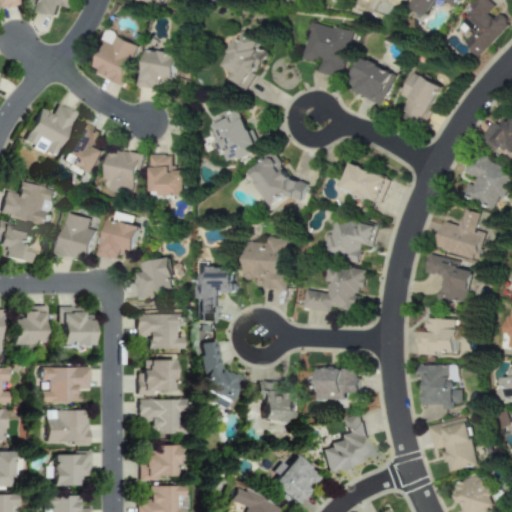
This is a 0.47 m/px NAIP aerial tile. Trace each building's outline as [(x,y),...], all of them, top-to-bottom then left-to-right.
[(14,0),(0,0),(0,8),(16,5),(14,0)] [(69,0),(33,0),(30,12),(53,18),(56,8),(67,11),(69,0)] [(432,0),(450,11),(456,0),(409,0),(405,7),(422,17),(432,0)] [(476,29),(462,45),(477,58),(508,23),(481,0),(475,0),(461,16),(476,29)] [(316,74),(340,79),(351,33),(308,22),(299,61),(318,66),(316,74)] [(266,46),(238,31),(217,71),(226,76),(222,83),(242,93),(266,46)] [(87,71),(119,87),(137,49),(105,34),(87,71)] [(160,90),(161,84),(171,85),(174,55),(140,51),(136,87),(160,90)] [(392,76),(359,58),(343,86),(376,104),(392,76)] [(419,127),(439,89),(411,74),(398,97),(409,102),(401,117),(419,127)] [(34,110),(17,145),(50,160),(71,114),(52,105),(47,116),(34,110)] [(511,161),(511,110),(509,108),(485,142),(511,161)] [(240,111),(209,122),(224,164),(255,153),(240,111)] [(100,152),(89,147),(95,135),(75,125),(58,161),(88,175),(100,152)] [(140,156),(107,150),(101,181),(108,183),(106,193),(132,198),(140,156)] [(466,200),(495,212),(511,173),(511,170),(472,153),(463,174),(475,179),(466,200)] [(244,175),(271,213),(300,193),(273,155),(244,175)] [(168,156),(146,156),(147,199),(181,199),(181,171),(169,171),(168,156)] [(337,191),(378,205),(387,179),(346,165),(337,191)] [(1,192),(0,195),(0,216),(43,225),(50,192),(15,184),(13,195),(1,192)] [(475,260),(482,234),(474,232),(478,215),(462,211),(458,226),(440,222),(433,250),(475,260)] [(92,222),(61,214),(52,254),(83,261),(92,222)] [(113,222),(132,223),(133,215),(113,214),(113,222)] [(323,258),(357,264),(360,246),(370,248),(375,225),(331,217),(323,258)] [(135,229),(105,220),(94,255),(124,265),(135,229)] [(0,260),(20,265),(28,233),(0,225),(0,260)] [(240,278),(262,280),(261,289),(281,292),(286,246),(244,241),(240,278)] [(461,307),(472,269),(428,256),(423,273),(442,279),(436,299),(461,307)] [(136,298),(171,293),(167,261),(131,266),(136,298)] [(195,324),(213,325),(214,292),(230,292),(231,268),(196,267),(195,324)] [(302,309),(354,316),(360,272),(327,267),(324,293),(304,291),(302,309)] [(41,346),(41,309),(16,309),(15,321),(6,320),(6,346),(41,346)] [(511,309),(507,309),(501,349),(511,350),(511,309)] [(85,313),(53,313),(53,347),(85,347),(85,313)] [(131,315),(131,338),(143,338),(143,350),(179,350),(179,315),(131,315)] [(455,320),(417,320),(416,356),(454,356),(455,320)] [(213,343),(198,344),(201,398),(232,396),(230,373),(215,374),(213,343)] [(168,361),(132,361),(132,395),(168,395),(168,361)] [(459,406),(459,383),(451,384),(451,367),(418,367),(419,407),(459,406)] [(511,401),(511,367),(500,368),(501,402),(511,401)] [(72,403),(72,390),(84,390),(84,368),(36,369),(36,383),(43,383),(43,392),(36,392),(36,404),(72,403)] [(314,400),(357,400),(357,370),(314,370),(314,400)] [(293,422),(295,391),(278,391),(278,383),(254,382),(254,399),(260,400),(259,420),(293,422)] [(144,435),(174,435),(174,413),(181,413),(181,401),(132,401),(132,424),(144,424),(144,435)] [(83,411),(41,411),(41,444),(83,444),(83,411)] [(359,416),(341,419),(345,436),(316,442),(322,472),(368,463),(359,416)] [(474,467),(463,419),(426,428),(432,450),(440,449),(446,473),(474,467)] [(171,449),(135,449),(135,481),(171,481),(171,449)] [(0,451),(0,488),(10,488),(9,452),(0,451)] [(85,478),(85,455),(46,455),(46,488),(75,488),(75,478),(85,478)] [(315,477),(288,457),(264,489),(290,509),(315,477)] [(494,511),(478,474),(449,486),(459,511),(494,511)] [(179,511),(179,488),(145,488),(145,502),(132,501),(132,511),(179,511)] [(238,507),(236,511),(271,511),(274,506),(231,491),(227,503),(238,507)] [(0,511),(7,511),(7,509),(14,509),(15,497),(0,496),(0,511)] [(86,511),(86,510),(74,510),(73,498),(38,498),(38,511),(86,511)]
